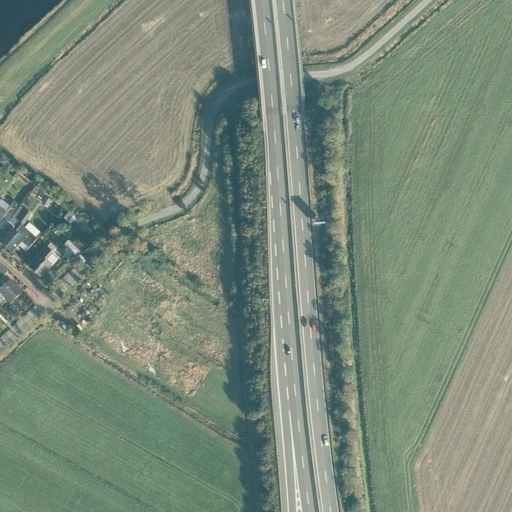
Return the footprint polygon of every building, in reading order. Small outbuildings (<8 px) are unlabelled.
[(11,208),(8,213),(3,219),(9,223),(17,213),(11,208)] [(21,208),(17,213),(9,223),(15,228),(27,212),(21,208)] [(38,241),(23,227),(16,235),(12,231),(0,243),(13,255),(23,245),(29,251),(38,241)] [(63,254),(69,260),(80,250),(69,239),(64,245),(68,249),(63,254)] [(47,249),(30,269),(42,280),(52,269),(46,263),(54,254),(47,249)] [(0,295),(11,306),(24,295),(12,282),(8,284),(3,279),(9,273),(0,265),(0,295)]
